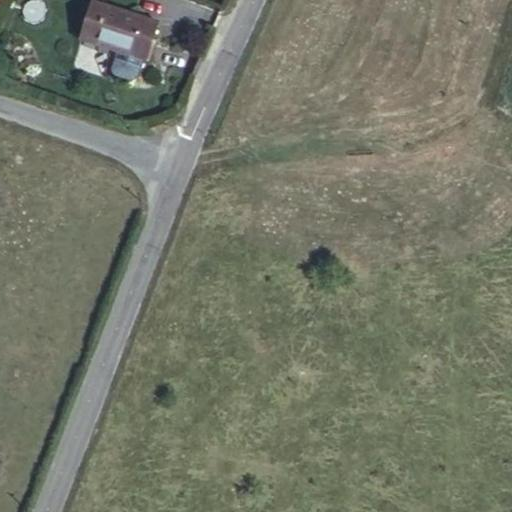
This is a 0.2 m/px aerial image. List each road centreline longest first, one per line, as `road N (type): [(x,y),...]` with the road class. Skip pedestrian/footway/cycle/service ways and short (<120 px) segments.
road 1 (tertiary): [(53,511),(185,167)]
road 2 (residential): [(185,167),(0,100)]
road 3 (tertiary): [(185,167),(249,0)]
